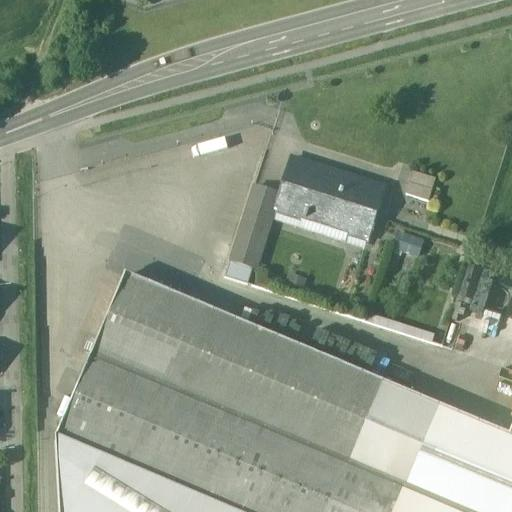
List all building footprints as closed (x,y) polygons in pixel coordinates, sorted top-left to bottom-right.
[(383,190),(292,161),(275,214),(366,243),(383,190)] [(436,181),(413,174),(409,185),(432,193),(436,181)] [(432,193),(409,185),(406,197),(428,204),(432,193)] [(276,197),(253,190),(246,214),(257,217),(255,224),(266,228),(276,197)] [(257,217),(246,214),(230,263),(253,270),(266,228),(255,224),(257,217)] [(396,233),(392,253),(436,263),(440,243),(396,233)] [(125,278),(91,358),(349,467),(383,387),(125,278)] [(330,511),(349,467),(91,358),(57,439),(229,511),(330,511)] [(511,511),(511,440),(508,439),(383,387),(349,467),(397,487),(389,511),(511,511)] [(229,511),(57,439),(56,441),(59,511),(229,511)] [(389,511),(397,487),(349,467),(330,511),(389,511)]
